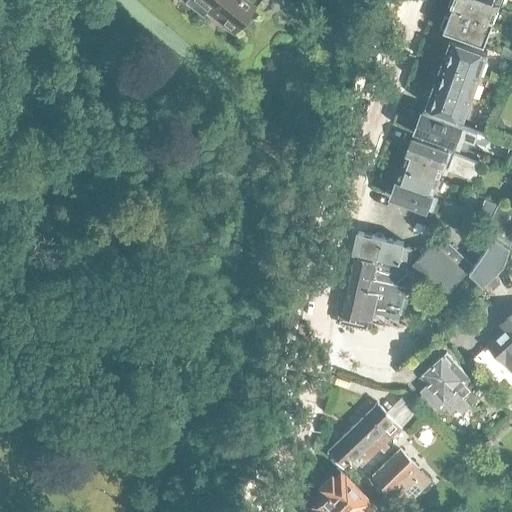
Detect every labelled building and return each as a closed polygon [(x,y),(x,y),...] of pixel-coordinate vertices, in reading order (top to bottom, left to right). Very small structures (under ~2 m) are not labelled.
[(196,0),(234,31),(254,7),(245,0),(196,0)] [(493,23),(501,0),(500,0),(450,0),(449,5),(453,6),(452,7),(493,23)] [(485,45),(493,23),(452,7),(449,17),(444,16),(440,26),(445,28),(444,30),(485,45)] [(442,60),(479,74),(487,52),(450,38),(447,47),(443,46),(439,57),(443,58),(442,60)] [(511,57),(511,49),(504,46),(501,54),(511,57)] [(510,70),(511,65),(511,57),(501,54),(498,65),(510,70)] [(471,96),(479,74),(442,60),(439,69),(434,68),(430,79),(434,80),(434,83),(471,96)] [(463,118),(471,96),(434,83),(431,90),(425,92),(423,98),(426,102),(426,104),(463,118)] [(484,147),(488,135),(423,110),(415,130),(461,147),(464,139),(484,147)] [(449,150),(434,145),(412,137),(406,154),(409,155),(405,168),(439,180),(444,165),(448,166),(446,170),(475,180),(481,162),(449,151),(449,150)] [(320,166),(326,158),(318,153),(312,161),(320,166)] [(434,195),(439,180),(405,168),(400,181),(396,180),(390,196),(426,211),(427,207),(432,209),(437,196),(434,195)] [(511,246),(511,242),(511,206),(499,202),(487,227),(495,235),(511,246)] [(404,241),(358,231),(357,230),(352,256),(365,259),(365,261),(367,261),(367,259),(403,267),(403,269),(407,269),(411,247),(403,245),(404,241)] [(466,269),(470,271),(474,265),(456,249),(439,234),(411,266),(417,271),(423,277),(443,295),(466,269)] [(494,236),(474,265),(470,271),(482,283),(504,262),(509,246),(494,236)] [(417,271),(407,269),(403,269),(403,267),(367,259),(367,261),(365,261),(365,259),(352,256),(338,322),(370,329),(373,313),(386,315),(387,311),(402,314),(406,293),(423,277),(417,271)] [(510,323),(488,343),(505,362),(511,370),(511,313),(506,318),(510,323)] [(446,351),(433,363),(471,404),(478,398),(465,383),(470,377),(446,351)] [(433,363),(420,375),(428,383),(420,390),(437,408),(443,402),(452,411),(458,405),(463,412),(471,404),(433,363)] [(377,401),(326,451),(342,467),(354,456),(354,457),(353,458),(360,466),(379,447),(383,451),(388,446),(385,442),(401,426),(377,401)] [(399,448),(371,475),(402,507),(430,480),(399,448)] [(331,474),(318,486),(324,492),(343,511),(360,511),(362,511),(363,511),(365,511),(366,511),(373,505),(344,474),(343,475),(338,470),(332,475),(331,474)] [(313,506),(307,511),(343,511),(324,492),(312,503),(313,506)]
